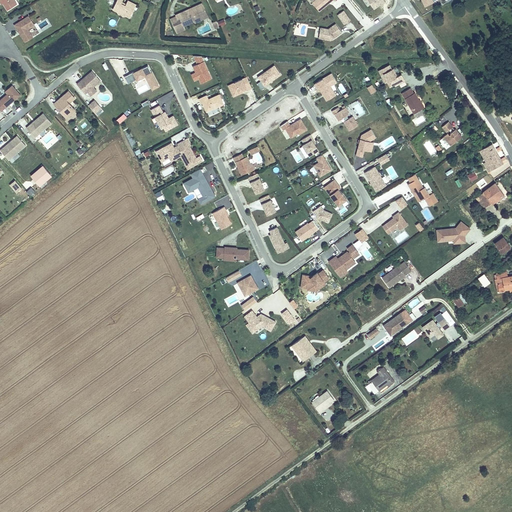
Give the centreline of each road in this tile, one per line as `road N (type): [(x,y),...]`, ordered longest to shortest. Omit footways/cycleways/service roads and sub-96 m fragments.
road 1 (residential): [(212,140),(269,264),(290,267),(362,212),(366,199),(295,85)]
road 2 (unclassified): [(511,310),(235,511)]
road 3 (residential): [(212,140),(194,125),(164,60),(103,54),(74,68)]
road 4 (unclassified): [(407,4),(511,152)]
road 5 (residential): [(407,4),(295,85)]
